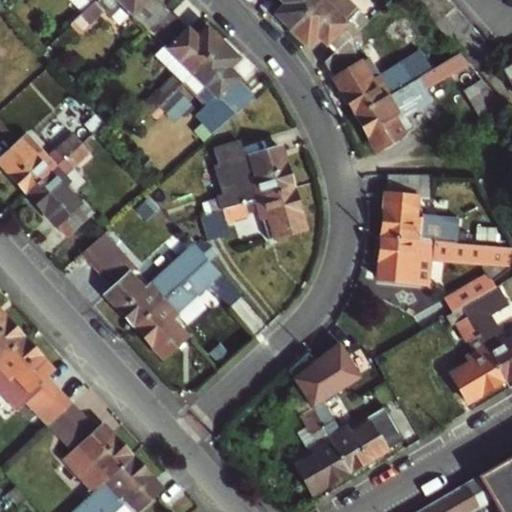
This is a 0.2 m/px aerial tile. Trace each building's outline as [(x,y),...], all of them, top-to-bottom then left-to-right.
[(81,0),(65,17),(74,25),(95,3),(97,0),(81,0)] [(131,11),(152,31),(170,12),(157,0),(97,0),(95,3),(104,11),(110,17),(120,8),(127,15),(131,11)] [(283,0),(288,4),(279,13),(293,27),(320,0),(283,0)] [(327,0),(320,0),(293,27),(309,43),(318,34),(336,51),(349,40),(369,21),(359,12),(355,16),(339,0),(330,9),(324,3),(327,0)] [(420,0),(415,4),(426,15),(443,0),(420,0)] [(448,0),(443,0),(426,15),(436,27),(456,9),(448,0)] [(81,34),(104,11),(95,3),(74,25),(73,25),(81,34)] [(436,27),(446,38),(466,20),(456,9),(436,27)] [(191,77),(223,44),(208,30),(198,40),(170,12),(152,31),(191,70),(187,73),(191,77)] [(466,20),(446,38),(456,49),(475,30),(466,20)] [(475,30),(456,49),(460,54),(466,61),(485,42),(475,30)] [(336,51),(324,62),(356,114),(422,76),(415,65),(395,77),(385,85),(380,76),(379,77),(374,69),(369,72),(349,40),(336,51)] [(485,42),(466,61),(476,72),(496,54),(485,42)] [(233,110),(251,91),(229,69),(238,59),(223,44),(191,77),(186,81),(215,110),(207,119),(219,131),(237,115),(233,110)] [(422,76),(428,86),(465,64),(459,54),(422,76)] [(1,60),(0,60),(0,79),(11,70),(1,60)] [(486,69),(480,76),(481,77),(500,98),(506,91),(486,69)] [(143,107),(152,116),(183,85),(174,76),(143,107)] [(356,114),(379,152),(416,130),(407,114),(401,113),(397,105),(428,86),(422,76),(356,114)] [(500,98),(481,77),(462,89),(482,121),(507,107),(500,98)] [(257,97),(251,91),(233,110),(237,115),(257,97)] [(76,135),(83,144),(107,124),(98,115),(76,135)] [(0,162),(27,193),(83,144),(76,135),(48,160),(42,153),(41,154),(35,147),(30,151),(22,142),(0,162)] [(83,144),(27,193),(67,238),(96,212),(64,176),(91,153),(83,144)] [(241,147),(218,154),(221,166),(244,159),(241,147)] [(218,197),(222,211),(294,189),(281,148),(251,157),(254,169),(248,171),(250,178),(248,178),(251,189),(239,193),(238,191),(218,197)] [(306,229),(294,189),(222,211),(225,222),(246,216),(246,214),(258,211),(261,220),(263,220),(266,228),(272,226),(276,238),(306,229)] [(414,240),(422,241),(424,220),(421,219),(422,209),(417,208),(418,197),(387,194),(383,237),(414,240)] [(206,200),(209,215),(222,211),(218,197),(206,200)] [(209,215),(199,218),(206,242),(228,236),(225,222),(222,211),(209,215)] [(440,231),(439,242),(463,245),(464,233),(440,231)] [(383,237),(379,279),(410,281),(414,240),(383,237)] [(108,296),(136,327),(191,277),(200,269),(210,260),(199,248),(193,254),(196,258),(157,291),(150,283),(148,285),(143,279),(138,283),(131,275),(139,268),(124,251),(101,272),(116,289),(108,296)] [(191,277),(200,287),(209,279),(200,269),(191,277)] [(191,277),(136,327),(164,358),(187,338),(180,330),(184,326),(172,312),(200,287),(191,277)] [(511,332),(503,338),(495,325),(489,328),(478,310),(505,294),(501,286),(476,301),(462,309),(503,381),(511,376),(511,332)] [(445,302),(453,314),(462,309),(476,301),(469,288),(445,302)] [(468,402),(503,381),(462,309),(453,314),(449,317),(451,321),(456,323),(466,339),(469,340),(474,350),(465,356),(466,358),(448,368),(468,402)] [(0,358),(23,337),(0,311),(0,358)] [(23,337),(0,358),(0,389),(6,397),(21,383),(29,392),(53,370),(23,337)] [(354,371),(341,350),(328,358),(341,379),(354,371)] [(350,471),(311,406),(297,383),(286,389),(312,433),(314,432),(320,443),(313,447),(312,450),(306,453),(309,459),(297,466),(312,493),(350,471)] [(324,399),(311,406),(350,471),(386,451),(370,423),(360,430),(356,424),(350,428),(348,427),(340,431),(334,422),(335,420),(324,399)] [(0,437),(17,422),(3,408),(0,410),(0,437)] [(93,493),(132,457),(104,426),(65,462),(93,493)] [(511,511),(511,456),(417,511),(474,511),(487,504),(490,498),(498,511),(511,511)] [(76,508),(78,511),(92,511),(102,504),(100,502),(111,493),(131,511),(136,511),(161,488),(132,457),(93,493),(76,508)] [(71,511),(76,508),(68,500),(55,511),(71,511)]
